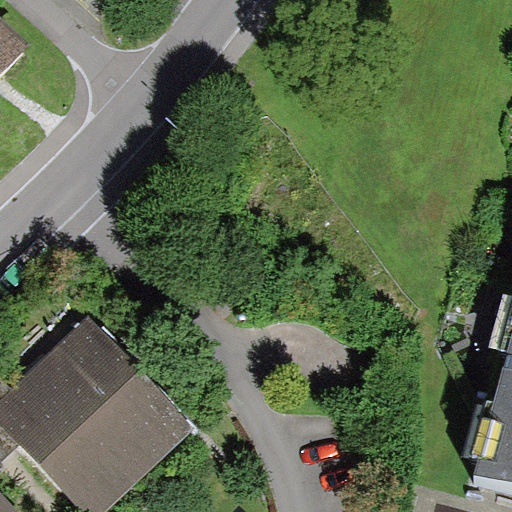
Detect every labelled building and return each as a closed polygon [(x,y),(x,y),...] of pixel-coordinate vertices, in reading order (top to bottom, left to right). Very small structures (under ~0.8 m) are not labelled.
[(0,70),(27,42),(0,17),(0,70)] [(103,511),(195,427),(92,318),(17,390),(0,405),(0,425),(17,445),(84,511),(103,511)] [(511,349),(486,450),(477,484),(511,493),(511,349)] [(0,425),(0,405),(17,390),(5,376),(0,380),(0,459),(17,445),(0,425)] [(0,511),(17,511),(0,494),(0,511)]
